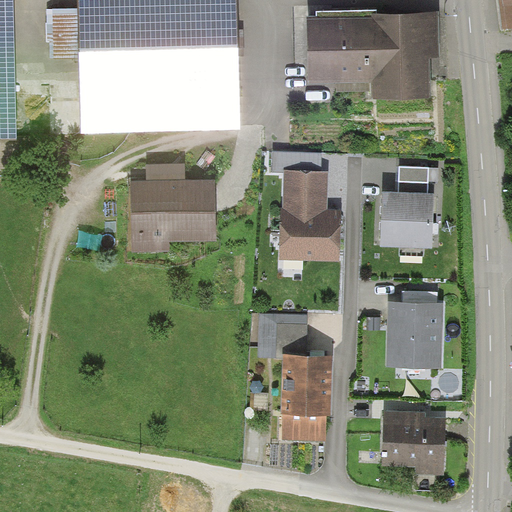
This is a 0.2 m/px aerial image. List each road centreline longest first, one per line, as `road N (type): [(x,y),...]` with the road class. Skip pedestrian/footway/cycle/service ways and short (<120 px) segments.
road 1 (tertiary): [(488,264),(467,0)]
road 2 (tertiary): [(487,511),(488,264)]
road 3 (track): [(218,476),(0,436)]
road 4 (residential): [(414,511),(218,476)]
